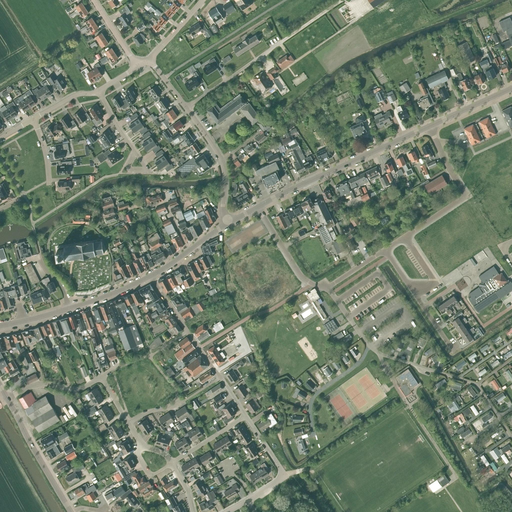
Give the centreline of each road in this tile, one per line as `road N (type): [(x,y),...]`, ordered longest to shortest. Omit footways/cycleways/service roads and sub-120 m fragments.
road 1 (primary): [(258,206),(429,125)]
road 2 (residential): [(385,249),(466,195),(429,125)]
road 3 (residential): [(511,436),(476,384),(369,346)]
road 4 (residential): [(245,416),(150,275)]
road 5 (primary): [(69,510),(7,398)]
road 6 (residential): [(228,222),(222,164),(185,107)]
